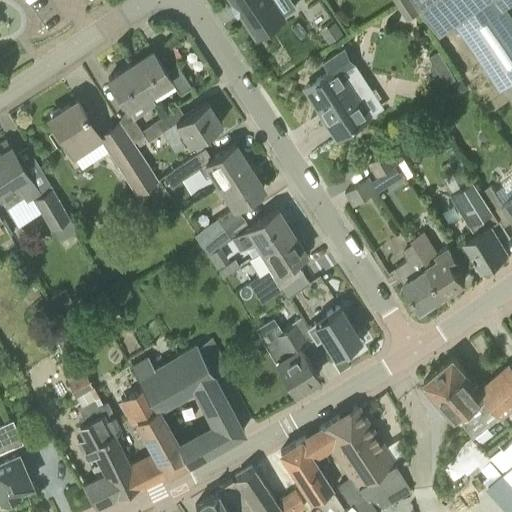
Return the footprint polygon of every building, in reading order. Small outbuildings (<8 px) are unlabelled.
[(232,0),(257,37),(286,17),(274,0),(232,0)] [(411,0),(405,0),(399,4),(408,18),(418,11),(411,0)] [(503,6),(511,0),(418,0),(441,32),(455,21),(464,34),(503,6)] [(501,86),(511,77),(511,18),(503,6),(464,34),(501,86)] [(321,30),(328,41),(342,32),(335,21),(321,30)] [(371,116),(343,72),(356,64),(345,47),(324,61),(331,70),(305,87),(316,106),(321,103),(342,135),(371,116)] [(129,64),(148,94),(152,91),(171,79),(177,87),(180,92),(190,85),(176,62),(165,69),(152,49),(129,64)] [(107,78),(127,107),(148,94),(129,64),(107,78)] [(465,87),(459,77),(443,88),(449,97),(465,87)] [(511,77),(501,86),(511,101),(511,77)] [(133,140),(120,121),(99,135),(86,115),(76,98),(48,116),(72,154),(91,142),(96,150),(104,145),(121,170),(136,193),(158,178),(143,156),(137,146),(133,140)] [(178,105),(155,120),(161,131),(175,122),(189,143),(221,122),(207,100),(184,115),(178,105)] [(133,140),(144,133),(141,129),(133,117),(129,111),(118,118),(120,121),(133,140)] [(155,120),(141,129),(144,133),(148,139),(161,131),(155,120)] [(148,139),(144,133),(133,140),(137,146),(148,139)] [(211,172),(219,184),(249,165),(234,143),(212,157),(205,146),(181,162),(188,173),(198,166),(205,176),(211,172)] [(19,185),(26,197),(37,191),(10,145),(0,150),(0,195),(0,196),(19,185)] [(377,175),(399,162),(404,159),(396,145),(389,149),(369,162),(377,175)] [(249,165),(219,184),(234,206),(264,187),(249,165)] [(511,196),(502,203),(490,185),(486,187),(479,176),(474,179),(481,190),(493,208),(500,219),(503,223),(511,217),(511,196)] [(353,204),(374,191),(376,190),(368,177),(345,191),(353,204)] [(474,219),(493,208),(481,190),(474,179),(450,194),(475,233),(480,229),(474,219)] [(50,227),(69,215),(52,187),(33,198),(50,227)] [(148,223),(164,212),(155,198),(139,209),(148,223)] [(261,249),(291,230),(276,208),(232,236),(240,249),(245,246),(255,240),(261,249)] [(500,219),(493,208),(474,219),(480,229),(475,233),(466,238),(484,266),(507,252),(489,225),(500,219)] [(200,241),(224,227),(217,216),(194,231),(200,241)] [(230,237),(224,227),(200,241),(207,252),(230,237)] [(305,252),(291,230),(261,249),(271,266),(275,271),(271,273),(279,286),(302,271),(295,259),(305,252)] [(410,237),(413,242),(446,291),(465,279),(454,261),(458,258),(449,244),(436,252),(422,230),(410,237)] [(446,291),(413,242),(402,250),(408,258),(395,267),(421,307),(446,291)] [(222,275),(238,264),(234,258),(218,269),(222,275)] [(309,282),(302,271),(279,286),(286,296),(288,295),(309,282)] [(314,321),(307,325),(317,341),(323,337),(334,353),(348,344),(350,346),(363,338),(357,328),(355,330),(339,305),(314,321)] [(311,334),(300,315),(291,320),(293,324),(283,331),(278,323),(258,335),(293,391),(310,380),(305,372),(314,367),(298,342),(311,334)] [(197,345),(176,356),(195,387),(214,377),(213,374),(197,345)] [(158,407),(195,387),(176,356),(152,369),(146,358),(132,366),(145,390),(156,408),(158,407)] [(511,364),(511,365),(481,390),(453,356),(429,376),(424,380),(456,420),(458,418),(468,431),(483,419),(489,425),(510,408),(511,406),(511,364)] [(74,394),(89,385),(82,373),(67,381),(74,394)] [(195,387),(214,424),(223,441),(243,430),(214,377),(195,387)] [(145,390),(126,400),(164,472),(167,471),(186,461),(177,444),(158,407),(156,408),(145,390)] [(82,480),(95,503),(137,483),(129,464),(110,428),(103,416),(93,398),(77,407),(85,422),(79,425),(85,435),(76,440),(85,457),(94,452),(104,470),(82,480)] [(356,405),(320,426),(332,446),(350,474),(357,485),(393,464),(359,409),(356,405)] [(104,418),(111,430),(121,425),(114,412),(104,418)] [(17,450),(14,444),(22,440),(11,417),(0,422),(0,497),(0,498),(32,484),(20,457),(23,456),(19,448),(17,450)] [(280,450),(310,501),(329,489),(311,459),(332,446),(320,426),(280,450)] [(196,434),(177,444),(186,461),(205,451),(196,434)] [(504,470),(511,478),(511,438),(493,456),(504,470)] [(483,479),(488,484),(504,470),(493,456),(480,467),(488,475),(483,479)] [(357,485),(362,495),(372,511),(375,511),(405,494),(410,490),(393,464),(357,485)] [(273,503),(251,466),(234,476),(257,511),(295,511),(302,508),(292,491),(273,503)] [(357,485),(350,474),(335,484),(348,503),(362,495),(357,485)] [(253,511),(232,477),(222,484),(222,488),(194,504),(199,511),(253,511)] [(329,489),(310,501),(316,507),(321,511),(340,511),(344,508),(334,497),(329,489)] [(348,503),(344,508),(340,511),(372,511),(362,495),(348,503)]
